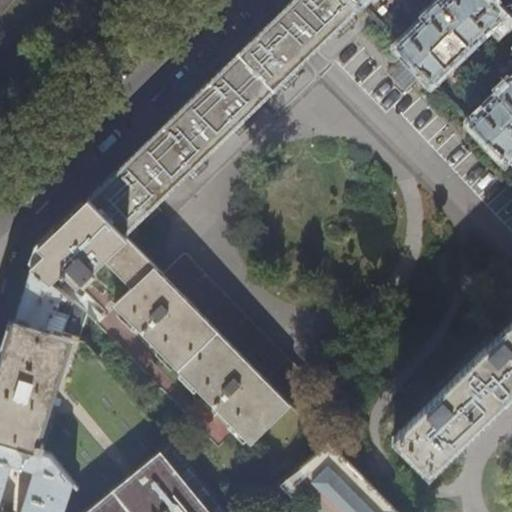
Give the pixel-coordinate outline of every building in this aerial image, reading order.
[(0,0),(0,12),(10,0),(0,0)] [(362,5),(360,3),(357,0),(290,0),(286,5),(273,17),(215,74),(136,150),(89,196),(160,269),(167,263),(133,228),(310,56),(362,5)] [(400,44),(433,79),(503,13),(490,0),(444,0),(441,4),(440,3),(427,14),(428,16),(400,44)] [(473,121),(506,155),(511,150),(511,79),(500,89),(500,91),(503,92),(473,121)] [(38,245),(32,264),(37,268),(52,281),(65,269),(80,285),(103,260),(132,288),(116,303),(251,445),(292,404),(290,402),(164,275),(163,273),(164,273),(160,269),(89,196),(65,218),(38,245)] [(186,255),(164,275),(290,402),(311,382),(186,255)] [(62,290),(52,281),(37,268),(32,264),(22,295),(15,317),(74,337),(79,339),(87,315),(74,302),(74,301),(62,290)] [(74,337),(15,317),(0,364),(0,438),(43,452),(45,444),(40,443),(74,337)] [(511,321),(393,437),(431,475),(511,395),(511,321)] [(43,452),(0,438),(0,511),(10,511),(0,508),(0,501),(13,462),(37,469),(22,511),(63,511),(73,482),(52,455),(43,452)] [(93,506),(86,511),(228,511),(174,441),(172,443),(93,506)] [(300,467),(343,511),(397,511),(329,443),(300,467)] [(312,511),(289,483),(264,504),(270,511),(312,511)]
